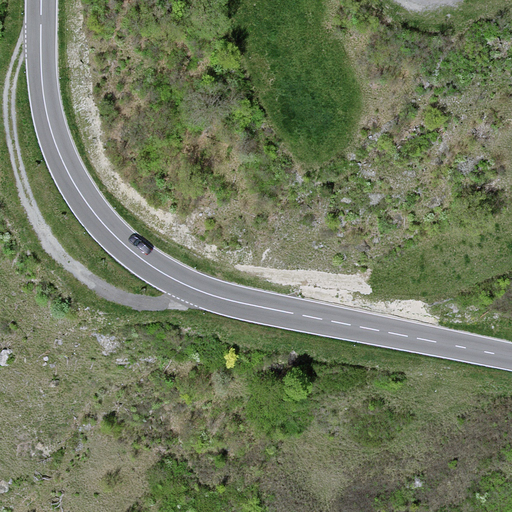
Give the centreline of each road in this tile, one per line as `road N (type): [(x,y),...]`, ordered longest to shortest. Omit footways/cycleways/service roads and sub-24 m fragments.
road 1 (secondary): [(39,0),(45,96),(61,156),(114,237),(200,293),(511,357)]
road 2 (track): [(39,0),(9,71),(11,157),(41,231),(84,281),(146,304),(200,293)]
